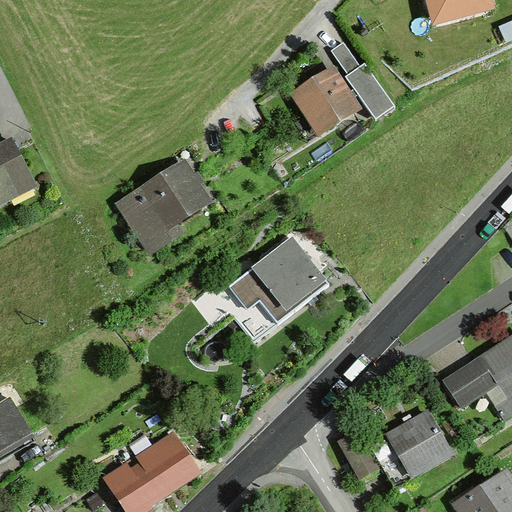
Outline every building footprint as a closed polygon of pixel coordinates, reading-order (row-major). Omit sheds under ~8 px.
[(476,0),(415,0),(421,28),(480,16),(476,0)] [(353,87),(365,79),(340,44),(328,52),(345,77),(346,76),(353,87)] [(302,95),(297,98),(317,130),(349,109),(329,78),(324,81),(319,74),(297,88),(302,95)] [(0,204),(6,201),(3,197),(30,184),(8,142),(0,146),(0,204)] [(138,193),(141,198),(121,211),(141,243),(203,202),(194,187),(200,184),(194,176),(189,179),(180,166),(138,193)] [(511,245),(511,215),(501,228),(511,245)] [(321,291),(289,242),(218,289),(250,337),(321,291)] [(511,336),(441,383),(458,409),(499,383),(508,396),(491,407),(501,422),(511,414),(511,336)] [(0,452),(29,436),(8,400),(0,404),(0,452)] [(446,453),(425,415),(385,437),(407,475),(446,453)] [(137,511),(143,508),(141,505),(191,472),(166,434),(118,465),(112,456),(97,467),(126,511),(137,511)] [(354,434),(336,444),(357,480),(375,471),(354,434)] [(511,511),(511,488),(502,474),(454,507),(457,511),(511,511)] [(94,494),(84,500),(91,511),(101,506),(94,494)]
